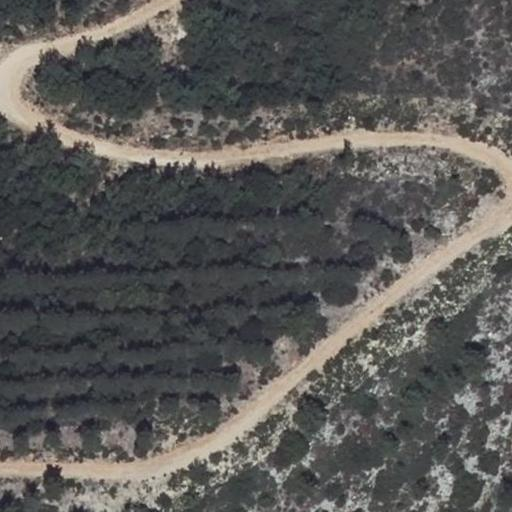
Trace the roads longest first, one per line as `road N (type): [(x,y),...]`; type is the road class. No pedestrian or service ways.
road 1 (track): [(511,183),(474,148),(419,140),(230,158),(123,152),(37,118),(24,101),(22,71),(119,32),(172,0)]
road 2 (track): [(0,478),(170,472),(208,455),(347,333),(440,260),(496,228),(511,204)]
